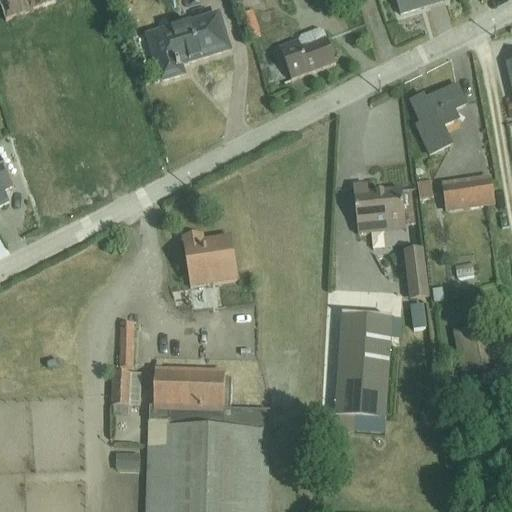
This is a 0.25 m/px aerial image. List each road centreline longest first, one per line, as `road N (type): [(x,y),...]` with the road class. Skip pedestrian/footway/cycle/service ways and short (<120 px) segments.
road 1 (residential): [(511,12),(0,274)]
road 2 (track): [(477,30),(511,185)]
